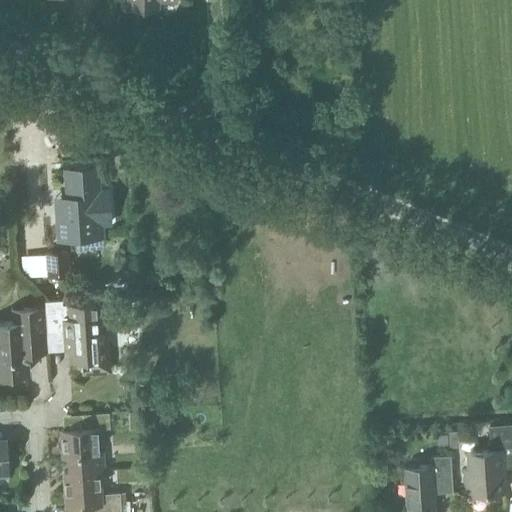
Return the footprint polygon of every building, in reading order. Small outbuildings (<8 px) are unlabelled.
[(176,1),(175,0),(127,0),(127,7),(158,8),(158,0),(176,1)] [(67,198),(59,199),(60,226),(61,234),(69,233),(70,239),(102,236),(101,223),(110,223),(108,190),(99,190),(97,167),(64,169),(67,198)] [(51,276),(70,275),(69,251),(50,252),(51,276)] [(40,252),(16,253),(17,274),(41,273),(40,252)] [(127,258),(114,258),(115,270),(127,270),(127,258)] [(46,300),(44,301),(46,336),(61,335),(62,342),(62,350),(69,350),(70,363),(81,363),(89,362),(90,373),(108,372),(107,347),(100,347),(99,332),(99,317),(95,318),(94,303),(78,304),(61,305),(61,300),(46,300)] [(0,374),(28,373),(27,362),(22,358),(25,352),(44,351),(42,309),(22,310),(23,322),(0,323),(0,374)] [(108,414),(82,415),(83,430),(60,432),(61,438),(57,440),(57,451),(62,453),(62,459),(66,459),(95,457),(94,430),(109,429),(108,414)] [(469,468),(465,469),(467,493),(506,490),(504,468),(511,467),(511,424),(489,426),(490,442),(488,443),(489,450),(468,451),(469,468)] [(448,433),(437,434),(437,444),(448,444),(448,433)] [(408,511),(436,509),(434,491),(453,490),(451,455),(431,456),(432,466),(405,468),(408,511)] [(95,457),(66,459),(67,475),(63,475),(65,507),(90,505),(90,511),(117,511),(117,506),(116,497),(98,498),(96,474),(102,474),(101,457),(95,457)] [(124,496),(116,497),(117,506),(125,506),(124,496)]
